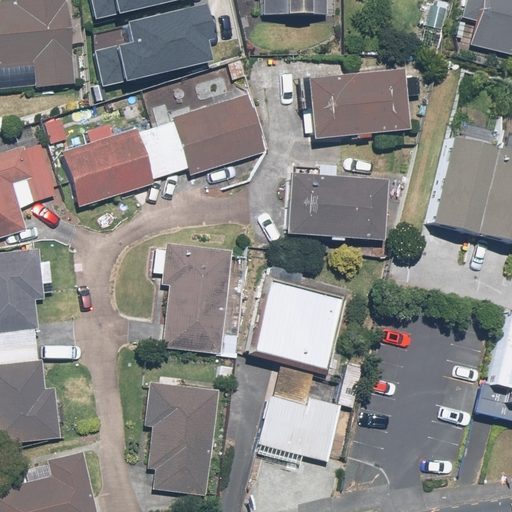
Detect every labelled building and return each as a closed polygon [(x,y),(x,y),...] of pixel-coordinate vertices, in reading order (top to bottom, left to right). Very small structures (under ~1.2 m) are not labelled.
[(63,0),(12,0),(13,3),(0,4),(0,67),(31,65),(34,88),(71,85),(63,0)] [(99,0),(104,18),(174,0),(99,0)] [(259,0),(259,17),(323,17),(323,0),(259,0)] [(475,20),(469,45),(511,55),(511,0),(463,0),(460,16),(475,20)] [(98,41),(111,88),(211,61),(198,14),(98,41)] [(402,70),(304,79),(310,141),(407,132),(402,70)] [(186,169),(188,175),(261,152),(243,95),(170,118),(171,123),(186,169)] [(135,134),(149,181),(186,169),(171,123),(135,134)] [(84,133),(87,144),(57,154),(75,211),(151,187),(149,181),(135,134),(133,130),(107,138),(104,127),(84,133)] [(511,155),(447,140),(426,227),(511,247),(511,155)] [(0,239),(24,233),(16,208),(54,196),(37,143),(0,153),(0,239)] [(386,181),(285,172),(280,232),(381,240),(386,181)] [(227,255),(153,250),(152,275),(166,276),(161,349),(221,353),(227,255)] [(39,265),(38,251),(0,254),(0,444),(58,439),(52,389),(42,390),(39,360),(35,360),(32,332),(36,332),(33,302),(43,301),(41,285),(48,284),(46,264),(39,265)] [(264,282),(270,283),(251,353),(321,373),(340,303),(295,290),(299,275),(268,267),(264,282)] [(511,322),(507,321),(485,411),(511,417),(511,322)] [(335,390),(309,384),(311,375),(275,368),(270,397),(264,396),(254,447),(326,461),(337,404),(332,404),(335,390)] [(143,428),(148,428),(146,470),(151,471),(150,492),(207,495),(213,389),(145,386),(143,428)] [(0,511),(95,511),(81,454),(40,464),(45,480),(14,488),(16,495),(0,498),(0,511)]
